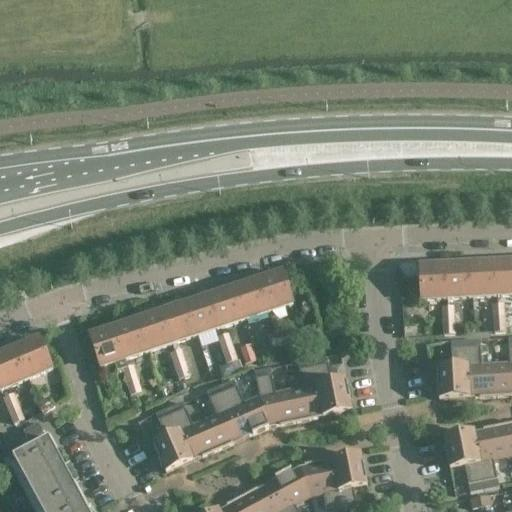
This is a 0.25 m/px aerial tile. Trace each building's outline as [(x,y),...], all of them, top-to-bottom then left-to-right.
[(511,297),(511,264),(496,265),(498,298),(511,297)] [(498,298),(496,265),(471,266),(473,299),(498,298)] [(473,299),(471,266),(446,268),(448,300),(473,299)] [(448,300),(446,268),(420,269),(422,302),(448,300)] [(283,274),(259,282),(269,312),(293,304),(283,274)] [(245,320),(269,312),(259,282),(235,290),(245,320)] [(245,320),(235,290),(211,298),(221,328),(245,320)] [(211,298),(187,306),(197,336),(221,328),(211,298)] [(174,344),(197,336),(187,306),(164,313),(174,344)] [(450,337),(448,309),(443,309),(444,325),(425,326),(425,337),(444,336),(444,338),(450,337)] [(140,321),(150,352),(174,344),(164,313),(140,321)] [(150,352),(140,321),(116,329),(126,359),(150,352)] [(126,359),(116,329),(92,337),(102,368),(126,359)] [(297,331),(277,337),(280,347),(299,340),(297,331)] [(229,335),(224,337),(233,364),(238,362),(229,335)] [(233,364),(224,337),(218,339),(227,366),(233,364)] [(280,347),(277,337),(269,339),(272,349),(280,347)] [(511,398),(511,339),(509,340),(510,366),(496,367),(498,399),(511,398)] [(40,340),(17,350),(29,380),(53,370),(40,340)] [(439,390),(439,401),(469,400),(466,342),(451,343),(452,369),(438,370),(438,375),(436,375),(437,390),(439,390)] [(480,399),(480,400),(498,399),(496,367),(482,367),(481,342),(466,342),(469,400),(480,399)] [(247,363),(257,361),(253,346),(243,348),(247,363)] [(0,375),(6,389),(29,380),(17,350),(0,357),(0,375)] [(176,353),(184,379),(190,378),(181,352),(176,353)] [(179,381),(184,379),(176,353),(171,355),(179,381)] [(323,417),(351,412),(349,400),(350,400),(347,385),(346,385),(345,381),(332,383),(326,358),(312,361),(323,417)] [(313,419),(323,417),(312,361),(298,364),(303,389),(290,392),(297,424),(313,420),(313,419)] [(128,370),(137,396),(141,395),(133,368),(128,370)] [(280,426),(280,427),(297,424),(290,392),(275,395),(270,369),(254,373),(259,398),(260,398),(270,428),(280,426)] [(131,398),(137,396),(128,370),(123,371),(131,398)] [(252,436),(253,437),(269,429),(268,428),(270,428),(260,398),(259,398),(244,405),(234,381),(220,387),(243,440),(252,436)] [(233,445),(233,444),(243,440),(220,387),(206,393),(216,417),(205,422),(218,452),(233,445)] [(9,398),(18,423),(23,421),(14,396),(9,398)] [(13,425),(18,423),(9,398),(4,400),(13,425)] [(48,399),(36,407),(43,416),(54,408),(48,399)] [(192,462),(202,458),(218,452),(205,422),(193,427),(183,403),(169,409),(192,462)] [(161,463),(166,473),(192,462),(169,409),(155,415),(166,439),(153,444),(155,449),(154,449),(160,463),(161,463)] [(511,457),(511,424),(501,427),(507,458),(507,459),(511,457)] [(88,511),(75,487),(74,488),(58,457),(59,456),(51,442),(48,443),(39,425),(24,433),(32,452),(14,462),(40,511),(88,511)] [(499,489),(494,461),(507,458),(501,427),(483,430),(484,431),(473,433),(485,492),(499,489)] [(465,467),(470,495),(485,492),(473,433),(444,439),(446,450),(445,450),(448,465),(449,465),(450,470),(465,467)] [(362,466),(360,455),(332,461),(342,511),(357,511),(353,489),(366,486),(366,482),(367,481),(364,466),(362,466)] [(323,495),(326,511),(342,511),(332,461),(322,463),(322,462),(304,466),(305,466),(300,467),(310,498),(323,495)] [(297,511),(295,506),(310,498),(300,467),(291,472),(291,471),(275,480),(276,480),(266,485),(280,511),(297,511)] [(280,511),(266,485),(257,491),(256,490),(241,498),(249,511),(280,511)] [(249,511),(241,498),(226,506),(227,507),(218,511),(217,511),(249,511)] [(480,500),(482,510),(492,508),(490,498),(480,500)] [(472,511),(482,510),(480,500),(470,502),(472,511)]
